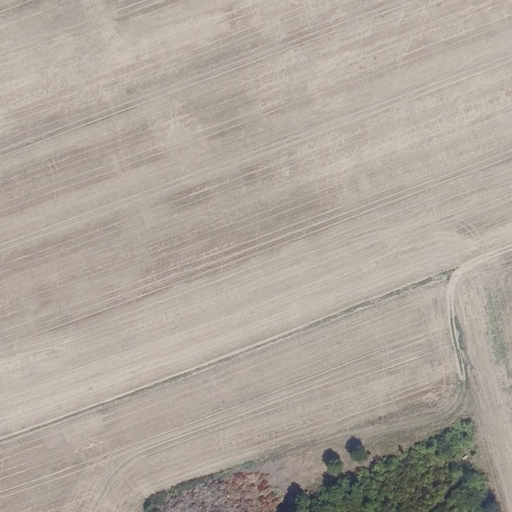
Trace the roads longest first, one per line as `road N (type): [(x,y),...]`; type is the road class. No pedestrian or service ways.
road 1 (track): [(0,444),(511,250)]
road 2 (track): [(278,463),(445,404),(465,352),(447,275)]
